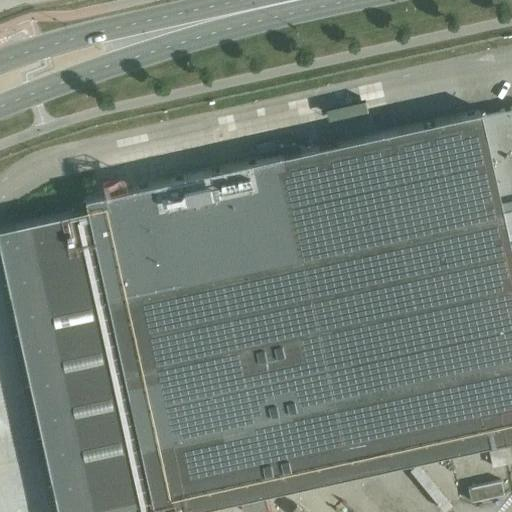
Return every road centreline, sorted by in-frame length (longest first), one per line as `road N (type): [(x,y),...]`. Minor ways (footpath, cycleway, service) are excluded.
road 1 (secondary): [(0,106),(220,15)]
road 2 (secondary): [(220,15),(119,29),(0,63)]
